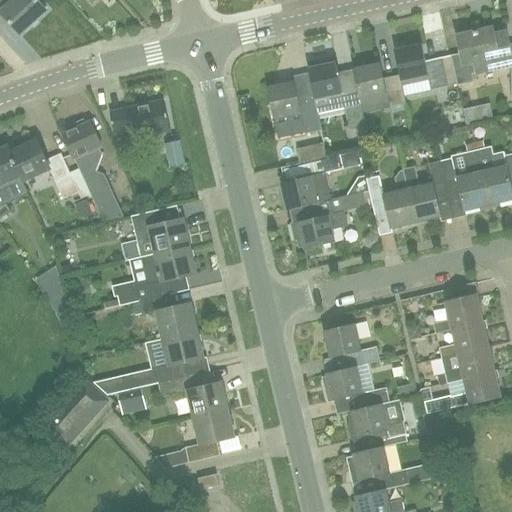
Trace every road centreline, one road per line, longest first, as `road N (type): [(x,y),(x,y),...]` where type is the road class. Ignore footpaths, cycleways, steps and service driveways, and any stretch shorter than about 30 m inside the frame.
road 1 (tertiary): [(263,307),(203,41)]
road 2 (residential): [(508,248),(263,307)]
road 3 (tertiary): [(0,100),(203,41)]
road 4 (tertiary): [(295,511),(291,446),(263,307)]
road 5 (tertiary): [(203,41),(391,0)]
